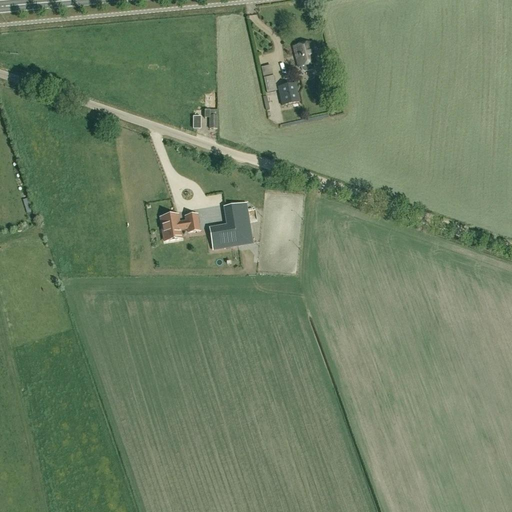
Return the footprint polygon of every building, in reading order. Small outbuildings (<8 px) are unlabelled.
[(293,47),(298,68),(315,65),(311,44),(293,47)] [(277,92),(274,78),(264,80),(267,94),(277,92)] [(278,88),(282,107),(299,103),(296,85),(278,88)] [(217,130),(217,116),(209,116),(209,130),(217,130)] [(216,172),(197,173),(198,186),(216,185),(216,172)] [(252,244),(245,205),(225,208),(229,228),(230,238),(211,241),(213,251),(252,244)] [(204,233),(202,217),(191,219),(192,223),(184,225),(183,217),(166,219),(170,243),(186,240),(185,232),(193,230),(193,234),(204,233)]
